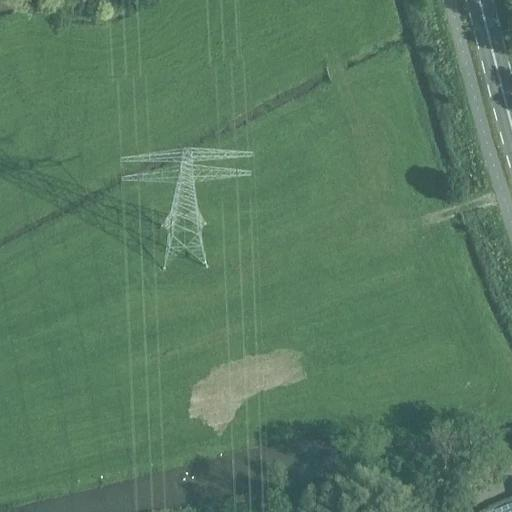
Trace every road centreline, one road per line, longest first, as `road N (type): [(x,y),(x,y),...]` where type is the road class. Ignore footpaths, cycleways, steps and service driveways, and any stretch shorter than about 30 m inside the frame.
road 1 (unclassified): [(305,511),(511,470)]
road 2 (primary): [(511,131),(476,0)]
road 3 (track): [(393,228),(511,194)]
